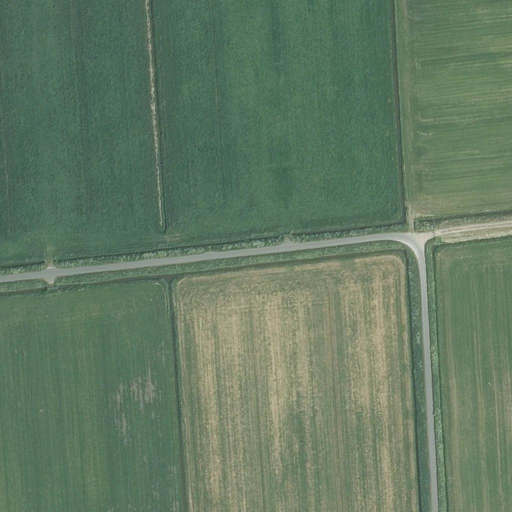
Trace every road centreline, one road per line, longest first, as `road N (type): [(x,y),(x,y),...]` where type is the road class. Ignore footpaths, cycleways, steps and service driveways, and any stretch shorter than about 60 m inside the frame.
road 1 (unclassified): [(0,278),(379,236),(414,240)]
road 2 (unclassified): [(436,511),(414,240)]
